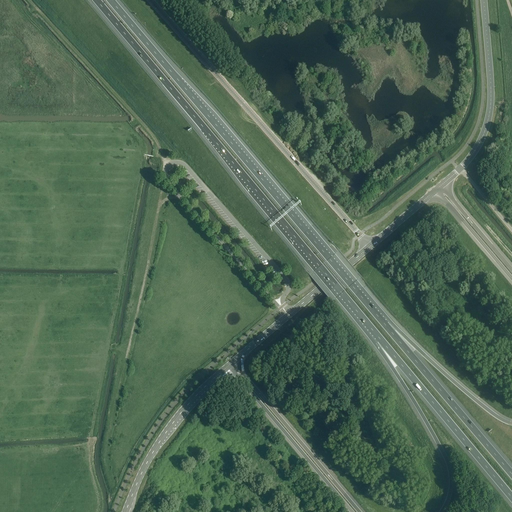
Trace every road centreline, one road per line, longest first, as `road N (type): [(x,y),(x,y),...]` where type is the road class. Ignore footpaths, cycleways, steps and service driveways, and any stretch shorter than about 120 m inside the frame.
road 1 (motorway): [(96,0),(378,338)]
road 2 (motorway): [(384,324),(110,0)]
road 3 (unclassified): [(369,246),(153,0)]
road 4 (track): [(110,488),(106,446),(161,202)]
road 5 (track): [(167,164),(157,140),(29,0)]
road 6 (unclassified): [(164,171),(183,162),(281,273),(288,288),(279,308)]
road 7 (motorway): [(378,338),(511,495)]
road 8 (tertiary): [(440,185),(472,155),(488,116),(483,0)]
road 9 (motorway): [(358,511),(232,361)]
road 10 (motorway): [(511,469),(384,324)]
road 11 (motorway): [(378,338),(448,470),(439,511)]
road 12 (motorway): [(228,365),(350,511)]
road 13 (tertiary): [(124,511),(166,431),(228,365)]
road 14 (unclassified): [(164,171),(279,308)]
road 15 (motorway): [(511,425),(384,324)]
